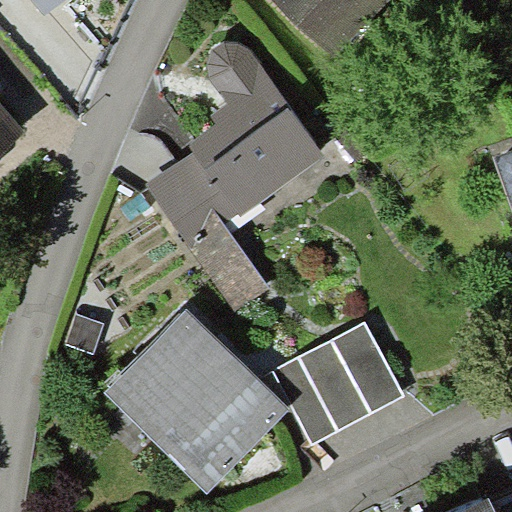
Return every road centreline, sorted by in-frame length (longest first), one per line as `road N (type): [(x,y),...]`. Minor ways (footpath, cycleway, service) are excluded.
road 1 (residential): [(164,0),(105,122),(29,353),(4,511)]
road 2 (residential): [(511,411),(300,511)]
